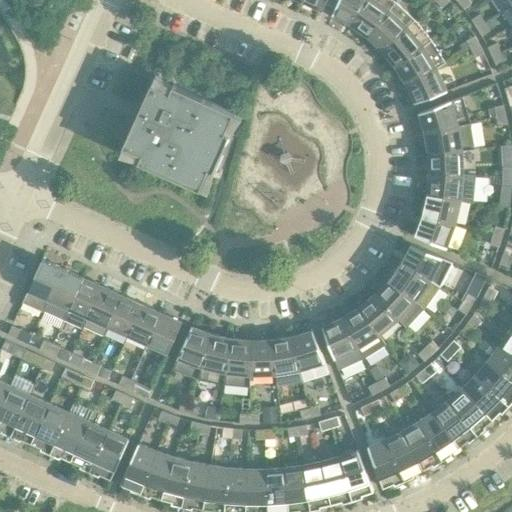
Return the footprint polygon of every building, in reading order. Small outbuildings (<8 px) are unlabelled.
[(302,0),(302,1),(322,10),(326,0),(302,0)] [(337,0),(331,14),(350,25),(365,0),(337,0)] [(395,2),(392,0),(365,0),(350,25),(367,36),(395,2)] [(464,9),(471,3),(468,0),(458,0),(458,1),(464,9)] [(415,20),(396,2),(395,2),(367,36),(382,50),(415,20)] [(480,14),(472,19),(477,27),(484,22),(480,14)] [(415,20),(382,50),(395,66),(431,40),(415,20)] [(482,35),(490,30),(484,22),(477,27),(482,35)] [(474,36),(465,41),(470,49),(478,44),(474,36)] [(431,40),(395,66),(406,83),(436,67),(445,61),(431,40)] [(496,43),(487,47),(491,55),(500,51),(498,46),(496,43)] [(474,57),(483,53),(478,44),(470,49),(474,57)] [(495,64),(504,60),(500,51),(491,55),(495,64)] [(406,83),(414,103),(447,91),(436,67),(406,83)] [(200,189),(209,168),(205,166),(221,131),(225,133),(234,112),(173,84),(170,91),(151,82),(123,146),(141,154),(138,161),(200,189)] [(451,100),(418,112),(425,133),(470,122),(462,96),(451,100)] [(502,104),(493,106),(495,116),(505,114),(502,104)] [(505,114),(495,116),(498,126),(507,123),(505,114)] [(474,148),(470,122),(425,133),(428,153),(474,148)] [(463,174),(462,150),(474,148),(428,153),(429,173),(463,174)] [(511,176),(511,169),(511,166),(503,166),(502,176),(511,176)] [(473,201),(475,175),(463,175),(463,174),(429,173),(427,193),(461,199),(473,201)] [(502,185),(511,185),(511,176),(502,176),(502,185)] [(427,193),(427,194),(421,214),(455,224),(461,199),(427,193)] [(509,207),(511,196),(501,195),(500,206),(509,207)] [(455,224),(421,214),(415,234),(446,248),(455,224)] [(504,228),(495,225),(492,235),(501,237),(504,228)] [(489,244),(498,247),(501,237),(492,235),(489,244)] [(440,287),(453,262),(410,243),(400,262),(440,287)] [(511,255),(511,247),(506,246),(502,254),(511,258),(511,255)] [(499,263),(508,267),(511,258),(502,254),(499,263)] [(42,259),(22,302),(43,311),(44,310),(63,268),(42,259)] [(389,278),(424,309),(440,287),(400,262),(389,278)] [(63,268),(44,310),(63,319),(82,277),(63,268)] [(83,328),(84,326),(88,317),(102,286),(82,277),(63,319),(83,328)] [(389,278),(388,279),(375,293),(398,319),(406,327),(424,309),(389,278)] [(463,300),(462,300),(471,306),(476,297),(479,290),(463,285),(456,297),(463,300)] [(103,335),(108,326),(122,295),(102,286),(88,317),(84,326),(103,335)] [(497,291),(489,286),(484,295),(493,300),(497,291)] [(375,293),(374,294),(359,306),(379,334),(398,319),(375,293)] [(108,326),(127,335),(141,304),(122,295),(108,326)] [(493,300),(484,295),(479,304),(488,308),(490,304),(493,300)] [(471,306),(462,300),(457,309),(466,314),(471,306)] [(161,313),(141,304),(127,335),(147,344),(161,313)] [(359,306),(359,307),(342,317),(358,348),(363,358),(385,344),(379,335),(379,334),(359,306)] [(147,344),(167,353),(182,322),(161,313),(147,344)] [(481,320),(474,315),(468,322),(476,328),(481,320)] [(322,326),(334,359),(358,348),(342,317),(322,326)] [(462,330),(470,336),(476,328),(468,322),(462,330)] [(32,335),(11,326),(8,334),(28,343),(32,335)] [(191,326),(177,358),(172,368),(196,378),(198,378),(201,366),(211,334),(191,326)] [(511,330),(509,329),(499,344),(511,353),(511,330)] [(329,373),(312,330),(292,336),(300,370),(303,382),(329,373)] [(222,384),(224,384),(225,372),(231,338),(211,334),(201,366),(198,378),(222,384)] [(300,370),(292,336),(272,339),(275,374),(276,386),(303,382),(300,370)] [(249,387),(250,375),(251,340),(231,338),(225,372),(224,384),(249,387)] [(272,339),(251,340),(250,375),(275,374),(272,339)] [(10,353),(14,344),(5,340),(1,349),(10,353)] [(43,340),(39,349),(48,353),(52,344),(43,340)] [(461,347),(453,340),(447,347),(454,354),(461,347)] [(432,354),(439,348),(432,341),(425,347),(432,354)] [(57,357),(61,348),(52,344),(48,353),(57,357)] [(511,353),(499,344),(488,359),(511,379),(511,353)] [(418,354),(425,361),(432,354),(425,347),(418,354)] [(440,354),(447,361),(454,354),(447,347),(440,354)] [(92,362),(72,353),(68,362),(79,366),(88,370),(92,362)] [(37,355),(33,363),(42,367),(46,358),(37,355)] [(406,356),(399,362),(408,375),(421,365),(415,357),(406,356)] [(51,371),(55,362),(46,358),(42,367),(51,371)] [(511,379),(488,359),(487,360),(475,373),(509,405),(511,401),(511,379)] [(96,374),(100,366),(92,362),(88,370),(96,374)] [(430,376),(438,370),(431,363),(424,369),(430,376)] [(416,375),(423,383),(430,376),(424,369),(416,375)] [(76,372),(72,381),(81,385),(85,376),(76,372)] [(500,411),(501,413),(509,405),(475,373),(462,387),(492,419),(500,411)] [(122,375),(118,384),(127,388),(131,380),(122,375)] [(90,389),(94,380),(85,376),(81,385),(90,389)] [(384,377),(376,382),(381,390),(389,386),(384,377)] [(0,406),(10,385),(0,380),(0,406)] [(151,389),(139,383),(131,380),(127,388),(147,397),(151,389)] [(367,386),(372,395),(381,390),(376,382),(367,386)] [(411,391),(406,383),(398,388),(403,396),(411,391)] [(11,436),(30,394),(10,385),(0,406),(0,428),(1,429),(1,431),(11,436)] [(484,426),(492,419),(462,387),(448,399),(478,435),(486,428),(484,426)] [(390,393),(395,401),(403,396),(398,388),(390,393)] [(115,390),(112,398),(121,403),(124,394),(115,390)] [(21,440),(21,438),(31,443),(49,403),(30,394),(11,436),(21,440)] [(129,406),(133,398),(124,394),(121,403),(129,406)] [(378,399),(369,403),(373,412),(382,408),(378,399)] [(448,399),(434,410),(459,446),(468,440),(469,442),(478,435),(448,399)] [(180,401),(177,410),(187,413),(190,404),(180,401)] [(50,454),(69,412),(49,403),(31,443),(41,447),(40,449),(50,454)] [(361,407),(365,415),(373,412),(369,403),(361,407)] [(199,407),(190,404),(187,413),(197,416),(199,407)] [(320,414),(318,404),(309,407),(311,416),(320,414)] [(205,417),(215,419),(218,409),(207,406),(205,417)] [(280,423),(278,406),(263,407),(264,424),(280,423)] [(311,416),(309,407),(299,409),(301,418),(311,416)] [(450,452),(459,446),(434,410),(418,420),(443,460),(451,454),(450,452)] [(161,411),(157,420),(167,423),(170,414),(161,411)] [(71,461),(89,420),(69,412),(50,454),(60,458),(61,456),(71,461)] [(240,413),(239,423),(249,423),(249,413),(240,413)] [(259,423),(259,413),(249,413),(249,423),(259,423)] [(170,414),(167,423),(172,425),(176,426),(179,418),(170,414)] [(339,425),(336,416),(328,418),(330,427),(339,425)] [(330,427),(328,418),(318,421),(321,430),(330,427)] [(90,471),(108,429),(89,420),(71,461),(80,465),(79,467),(90,471)] [(418,420),(418,421),(402,430),(423,469),(432,464),(433,466),(443,460),(418,420)] [(192,421),(190,432),(199,434),(201,424),(192,421)] [(209,436),(211,426),(201,424),(199,434),(209,436)] [(308,435),(306,425),(297,426),(299,436),(308,435)] [(287,427),(289,437),(299,436),(297,426),(287,427)] [(223,428),(222,437),(232,438),(233,429),(223,428)] [(111,479),(129,439),(108,429),(90,471),(99,476),(100,474),(111,479)] [(242,439),(243,429),(233,429),(232,438),(242,439)] [(256,430),(256,440),(266,439),(265,429),(256,430)] [(274,439),(274,429),(265,429),(266,439),(274,439)] [(413,474),(423,469),(402,430),(386,438),(405,480),(414,476),(413,474)] [(394,483),(395,485),(405,480),(386,438),(367,446),(383,487),(394,483)] [(131,487),(130,490),(141,494),(157,450),(138,443),(120,483),(131,487)] [(151,495),(161,499),(174,456),(157,450),(141,494),(150,497),(151,495)] [(340,455),(339,456),(353,500),(363,497),(362,495),(373,491),(358,450),(355,450),(353,450),(351,450),(348,450),(345,451),(343,452),(342,454),(340,455)] [(193,461),(192,461),(174,456),(161,499),(172,501),(171,503),(182,506),(193,461)] [(339,456),(321,461),(331,504),(341,501),(342,503),(353,500),(339,456)] [(193,506),(203,508),(211,465),(193,461),(182,506),(192,508),(193,506)] [(321,461),(303,464),(311,510),(321,508),(321,506),(331,504),(321,461)] [(299,509),(300,511),(311,510),(303,464),(285,467),(289,511),(299,509)] [(214,510),(214,511),(216,511),(224,511),(229,467),(211,465),(203,508),(214,510)] [(246,511),(248,468),(247,468),(229,467),(224,511),(234,511),(235,511),(240,511),(246,511)] [(285,467),(284,467),(266,468),(267,511),(277,511),(278,511),(289,511),(285,467)] [(267,511),(266,468),(248,468),(246,511),(267,511)]
